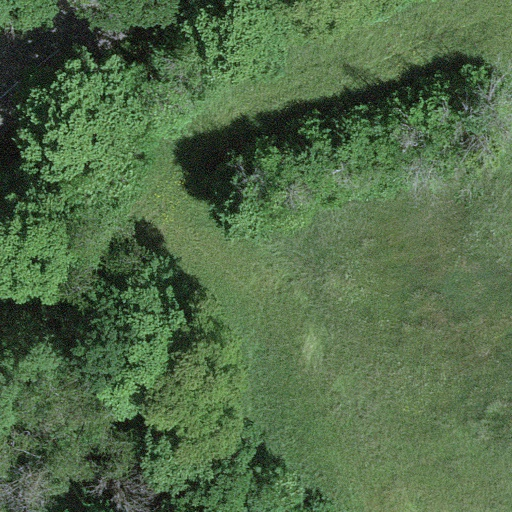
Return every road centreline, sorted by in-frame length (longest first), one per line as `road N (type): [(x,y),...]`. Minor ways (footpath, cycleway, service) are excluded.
road 1 (track): [(0,303),(194,237)]
road 2 (tertiary): [(0,96),(129,0)]
